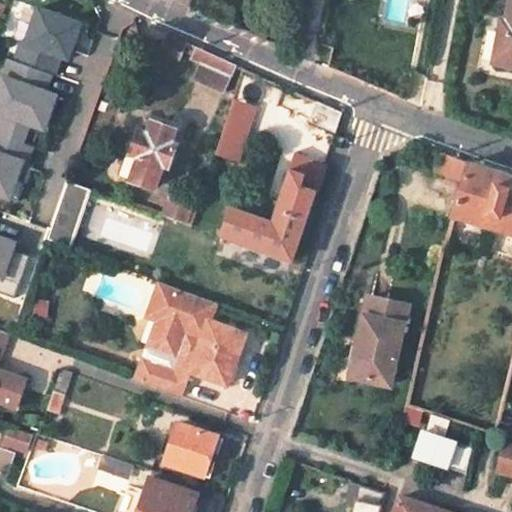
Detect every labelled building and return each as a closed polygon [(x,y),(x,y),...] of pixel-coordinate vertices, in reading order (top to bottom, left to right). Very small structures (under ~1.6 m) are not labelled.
[(511,0),(508,20),(502,19),(494,63),(511,66),(511,0)] [(0,194),(18,201),(25,182),(16,179),(19,172),(23,174),(27,162),(20,160),(26,144),(33,146),(40,127),(60,134),(72,101),(60,97),(67,79),(71,81),(81,54),(88,56),(98,28),(39,8),(26,43),(22,42),(15,61),(10,59),(0,87),(0,99),(3,100),(0,109),(0,194)] [(223,92),(236,64),(167,31),(160,51),(180,60),(184,50),(193,54),(192,58),(202,62),(194,79),(223,92)] [(214,154),(239,162),(259,106),(234,98),(214,154)] [(334,131),(342,112),(317,101),(309,120),(334,131)] [(152,119),(146,134),(138,131),(130,152),(126,150),(117,175),(151,187),(160,164),(167,166),(174,144),(170,143),(175,128),(152,119)] [(271,221),(230,207),(224,226),(216,223),(213,233),(292,261),(326,162),(296,151),(271,221)] [(444,151),(437,170),(466,181),(471,161),(444,151)] [(511,174),(471,161),(466,181),(457,215),(511,232),(511,174)] [(50,238),(77,244),(90,187),(63,181),(50,238)] [(192,204),(170,197),(164,215),(192,225),(197,208),(191,206),(192,204)] [(0,292),(15,298),(30,256),(0,245),(0,292)] [(243,334),(206,322),(214,300),(166,283),(156,309),(163,312),(139,379),(183,395),(191,373),(226,385),(243,334)] [(389,385),(408,304),(372,296),(367,314),(364,313),(349,375),(389,385)] [(0,355),(9,331),(0,327),(0,399),(16,405),(27,377),(0,366),(0,355)] [(74,369),(61,364),(55,384),(67,388),(74,369)] [(55,384),(47,405),(59,410),(67,388),(55,384)] [(411,400),(407,415),(426,420),(430,406),(411,400)] [(204,474),(218,435),(179,421),(164,460),(204,474)] [(461,443),(426,433),(418,458),(453,469),(461,443)] [(511,466),(511,436),(507,435),(500,463),(511,466)] [(477,448),(461,443),(453,469),(469,475),(477,448)] [(190,511),(197,493),(149,478),(141,500),(137,511),(190,511)] [(384,511),(388,495),(364,487),(357,511),(384,511)] [(137,511),(141,500),(132,498),(127,511),(137,511)] [(440,511),(400,498),(394,511),(440,511)]
